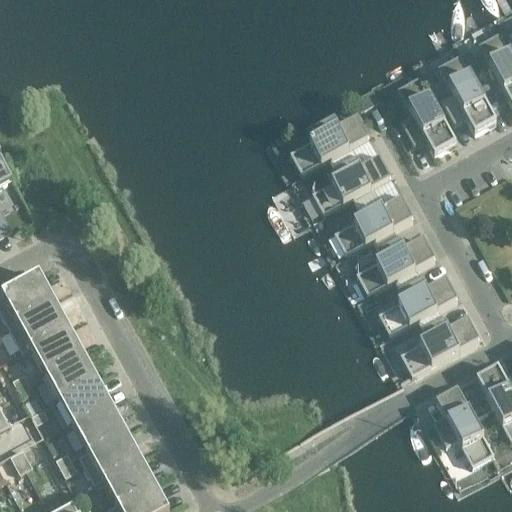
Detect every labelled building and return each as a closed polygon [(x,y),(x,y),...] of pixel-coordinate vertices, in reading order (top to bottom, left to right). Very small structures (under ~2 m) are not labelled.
[(511,62),(499,39),(478,51),(511,113),(511,62)] [(465,124),(474,140),(495,128),(459,61),(437,73),(452,100),(441,106),(453,130),(465,124)] [(425,146),(433,162),(455,150),(419,83),(397,95),(412,122),(400,128),(413,152),(425,146)] [(370,97),(357,104),(363,115),(376,108),(370,97)] [(317,145),(290,160),(301,182),(368,145),(356,123),(340,132),(334,121),(310,134),(317,145)] [(339,186),(312,200),(323,222),(390,185),(378,164),(362,173),(356,161),(332,174),(339,186)] [(0,191),(12,185),(0,164),(0,191)] [(400,204),(334,241),(345,262),(364,252),(373,247),(376,255),(398,243),(394,236),(412,226),(400,204)] [(375,271),(356,281),(368,303),(434,266),(423,245),(406,253),(400,242),(398,243),(376,255),(383,266),(375,271)] [(416,277),(395,288),(398,295),(419,283),(416,277)] [(53,307),(38,280),(0,301),(0,321),(6,333),(53,307)] [(405,307),(378,321),(390,343),(409,333),(417,328),(421,335),(442,324),(438,317),(456,306),(445,285),(428,294),(422,282),(399,295),(405,307)] [(68,334),(53,307),(6,333),(21,359),(29,354),(68,334)] [(419,351),(400,362),(412,383),(478,347),(467,325),(450,334),(444,323),(442,324),(421,335),(427,347),(419,351)] [(82,360),(68,334),(29,354),(44,381),(82,360)] [(96,386),(82,360),(44,381),(58,407),(96,386)] [(476,385),(511,451),(511,400),(497,373),(476,385)] [(23,380),(12,387),(17,396),(28,389),(23,380)] [(111,413),(96,386),(58,407),(73,434),(111,413)] [(17,396),(22,404),(33,398),(28,389),(17,396)] [(457,395),(435,407),(444,423),(432,429),(445,453),(457,447),(472,474),(493,462),(473,425),(468,415),(457,395)] [(482,407),(468,415),(473,425),(488,418),(482,407)] [(125,439),(111,413),(73,434),(87,460),(125,439)] [(0,415),(0,430),(2,434),(8,431),(0,415)] [(31,422),(36,431),(48,424),(43,416),(31,422)] [(140,465),(125,439),(87,460),(78,465),(93,491),(101,486),(140,465)] [(16,459),(26,477),(32,473),(22,456),(16,459)] [(10,463),(19,480),(26,477),(16,459),(10,463)] [(67,460),(55,466),(60,475),(72,469),(67,460)] [(117,511),(154,492),(140,465),(101,486),(115,511),(117,511)] [(60,475),(65,484),(77,477),(72,469),(60,475)] [(165,511),(154,492),(117,511),(165,511)]
